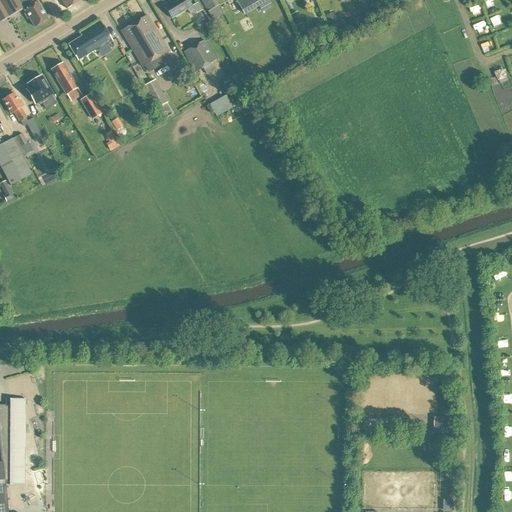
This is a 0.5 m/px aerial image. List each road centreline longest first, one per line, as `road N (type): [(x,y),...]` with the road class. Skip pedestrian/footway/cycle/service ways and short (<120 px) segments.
road 1 (track): [(469,511),(472,451),(454,251)]
road 2 (tertiary): [(0,66),(112,0)]
